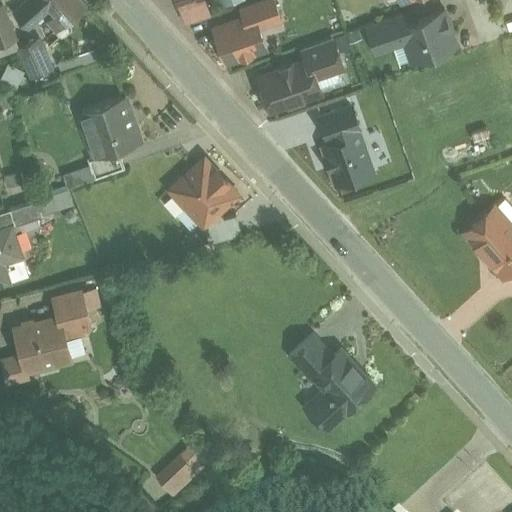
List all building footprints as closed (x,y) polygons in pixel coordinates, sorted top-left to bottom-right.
[(83,0),(23,0),(11,11),(26,28),(41,15),(56,31),(86,4),(83,0)] [(275,0),(254,0),(240,5),(244,16),(254,13),(257,22),(280,14),(275,0)] [(3,4),(0,5),(0,43),(16,37),(3,4)] [(403,11),(367,23),(376,49),(406,38),(402,27),(408,25),(403,11)] [(443,11),(418,19),(418,21),(408,25),(402,27),(406,38),(408,44),(412,42),(417,56),(420,55),(423,56),(434,52),(436,50),(455,43),(443,11)] [(244,16),(215,27),(217,33),(216,36),(222,53),(225,54),(227,60),(266,47),(257,22),(254,13),(244,16)] [(307,59),(293,64),(292,62),(278,67),(279,69),(260,76),(271,108),(302,97),(303,99),(315,94),(315,92),(320,90),(315,76),(343,66),(332,36),(303,46),(307,59)] [(38,37),(18,46),(32,78),(52,68),(38,37)] [(125,94),(80,110),(95,154),(102,152),(103,153),(118,148),(141,140),(125,94)] [(118,148),(103,153),(102,152),(95,154),(88,157),(91,165),(95,177),(125,167),(118,148)] [(203,160),(180,180),(180,181),(164,195),(176,210),(193,196),(208,212),(231,191),(203,160)] [(91,165),(65,174),(69,185),(69,186),(95,177),(91,165)] [(38,199),(10,208),(16,224),(43,215),(38,199)] [(511,226),(495,207),(466,232),(504,275),(507,272),(510,273),(511,271),(511,226)] [(212,221),(180,228),(184,246),(216,239),(212,221)] [(13,224),(0,228),(0,282),(10,279),(4,261),(23,255),(13,224)] [(81,288),(54,295),(59,315),(60,314),(64,330),(90,323),(81,288)] [(59,315),(16,326),(22,351),(26,366),(71,355),(64,330),(60,314),(59,315)] [(334,355),(313,333),(290,355),(311,378),(315,374),(314,373),(334,355)] [(373,384),(340,349),(334,355),(314,373),(315,374),(329,390),(329,395),(317,407),(331,423),(346,408),(351,409),(357,403),(357,398),(373,384)] [(22,351),(3,356),(9,380),(28,375),(26,366),(22,351)] [(98,436),(83,425),(78,433),(92,444),(98,436)] [(197,448),(162,481),(173,493),(208,460),(197,448)]
